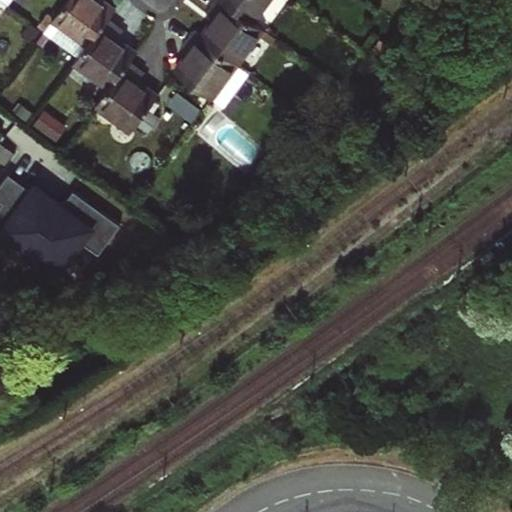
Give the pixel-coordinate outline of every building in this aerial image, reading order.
[(107,19),(114,9),(102,0),(66,0),(52,20),(88,45),(107,19)] [(200,38),(237,64),(262,29),(253,22),(223,0),(217,0),(207,13),(214,18),(200,38)] [(223,0),(253,22),(268,0),(223,0)] [(107,19),(88,45),(75,63),(108,87),(127,62),(135,50),(117,37),(122,30),(107,19)] [(237,64),(200,38),(194,33),(182,49),(188,54),(175,73),(210,99),(237,64)] [(143,74),(127,62),(108,87),(95,106),(130,131),(157,95),(138,81),(143,74)] [(85,237),(104,250),(124,219),(75,187),(65,202),(12,167),(0,184),(0,194),(5,198),(0,204),(0,242),(14,252),(21,242),(63,270),(85,237)] [(37,316),(6,283),(0,294),(0,311),(20,333),(37,316)]
